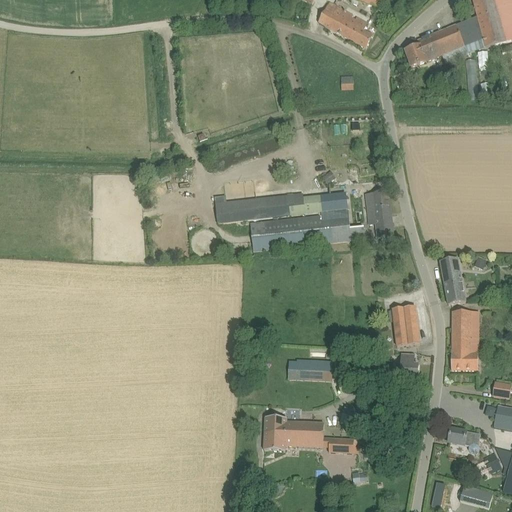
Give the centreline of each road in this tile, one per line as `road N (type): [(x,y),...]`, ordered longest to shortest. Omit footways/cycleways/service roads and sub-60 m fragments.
road 1 (unclassified): [(416,511),(442,349),(381,67),(445,0)]
road 2 (track): [(381,67),(285,28),(222,18),(92,34),(0,24)]
road 3 (track): [(164,25),(182,146)]
